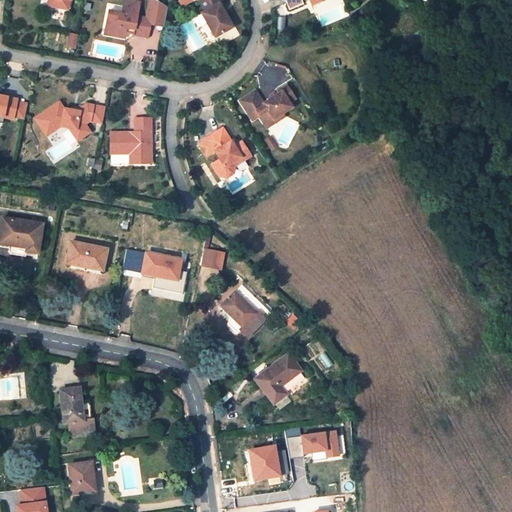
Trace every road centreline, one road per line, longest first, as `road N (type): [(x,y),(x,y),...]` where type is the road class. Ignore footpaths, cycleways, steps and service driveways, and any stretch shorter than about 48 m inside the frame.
road 1 (residential): [(0,334),(153,362),(190,381),(209,511)]
road 2 (residential): [(0,53),(173,90)]
road 3 (residential): [(173,90),(225,81),(249,55),(253,0)]
road 4 (residential): [(173,90),(171,158),(193,209)]
